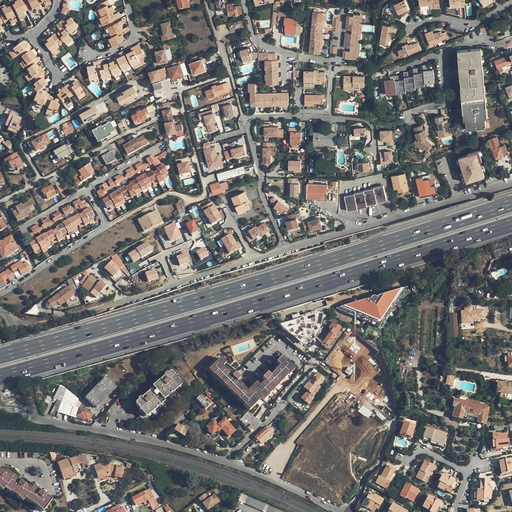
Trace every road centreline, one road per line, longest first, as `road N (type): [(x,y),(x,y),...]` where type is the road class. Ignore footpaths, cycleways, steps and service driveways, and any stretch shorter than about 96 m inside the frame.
road 1 (motorway): [(0,375),(511,222)]
road 2 (motorway): [(511,203),(0,356)]
road 3 (residential): [(11,321),(40,418),(225,461)]
road 4 (residential): [(11,321),(61,319),(254,259)]
road 5 (residential): [(285,249),(466,194)]
road 6 (residential): [(39,181),(23,141),(130,83),(143,93)]
road 7 (residential): [(232,73),(180,91),(205,190)]
road 8 (unknown): [(479,465),(486,431),(449,422),(422,404),(419,361)]
road 9 (residential): [(285,249),(260,190),(249,131),(258,117)]
road 10 (residential): [(315,360),(225,461)]
road 11 (residential): [(39,181),(156,116)]
road 12 (residential): [(244,0),(261,43),(345,62)]
road 13 (residential): [(225,461),(347,511)]
road 14 (residential): [(0,294),(109,226)]
